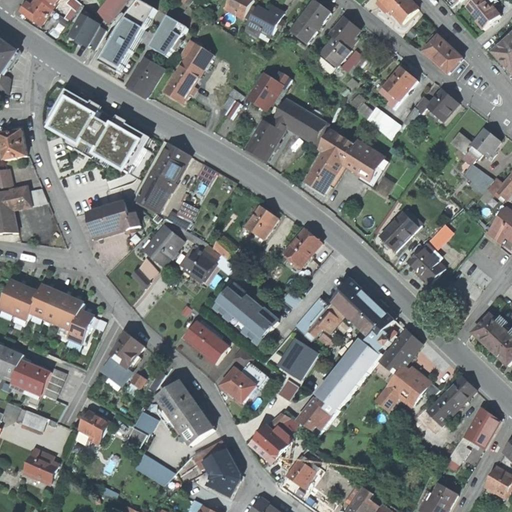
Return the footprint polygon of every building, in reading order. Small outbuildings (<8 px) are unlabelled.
[(24,14),(43,28),(54,11),(38,0),(34,7),(30,5),(24,14)] [(38,0),(54,11),(61,0),(38,0)] [(80,0),(73,0),(71,2),(79,11),(86,6),(80,0)] [(107,56),(104,61),(124,72),(158,11),(139,0),(136,0),(132,9),(135,11),(131,18),(127,15),(119,25),(122,27),(113,43),(109,41),(102,54),(107,56)] [(232,0),(227,10),(246,20),(251,11),(256,2),(253,0),(232,0)] [(380,0),(390,10),(401,0),(380,0)] [(420,11),(409,0),(401,0),(390,10),(404,25),(420,11)] [(487,0),(479,0),(470,9),(481,22),(479,23),(486,31),(502,17),(487,0)] [(310,46),(324,28),(323,27),(333,15),(317,2),(293,33),(310,46)] [(271,15),(260,9),(257,14),(253,22),(248,31),(261,39),(265,31),(274,36),(279,28),(278,28),(285,15),(275,9),(271,15)] [(104,11),(101,16),(111,24),(115,18),(104,11)] [(253,22),(257,14),(251,11),(246,20),(253,22)] [(59,17),(56,22),(66,29),(70,24),(59,17)] [(172,17),(153,51),(171,61),(190,27),(172,17)] [(102,28),(85,18),(81,24),(78,25),(75,30),(77,31),(73,38),(90,48),(98,34),(101,29),(102,28)] [(339,68),(352,53),(350,52),(355,47),(352,44),(361,34),(346,21),(332,37),(336,40),(324,55),(339,68)] [(108,33),(101,29),(98,34),(104,38),(108,33)] [(97,52),(104,38),(98,34),(90,48),(97,52)] [(511,37),(494,54),(511,73),(511,37)] [(464,60),(439,38),(427,52),(452,74),(464,60)] [(0,40),(0,72),(5,76),(20,55),(0,40)] [(183,67),(201,79),(215,56),(192,42),(182,57),(187,60),(183,67)] [(310,46),(301,58),(308,63),(316,51),(310,46)] [(343,69),(348,73),(355,66),(363,56),(358,52),(343,69)] [(363,56),(355,66),(360,70),(362,68),(367,62),(368,61),(363,56)] [(158,85),(166,72),(147,60),(130,89),(149,100),(156,88),(159,90),(161,86),(158,85)] [(371,65),(367,62),(362,68),(366,72),(371,65)] [(360,70),(355,66),(348,73),(354,78),(360,70)] [(184,105),(201,79),(183,67),(166,94),(184,105)] [(391,106),(396,111),(420,83),(404,69),(382,94),(393,103),(391,106)] [(267,77),(253,98),(270,110),(274,103),(280,106),(290,92),(288,91),(294,81),(281,73),(275,82),(267,77)] [(12,80),(4,79),(3,84),(3,86),(0,85),(0,93),(10,95),(12,80)] [(152,132),(78,90),(77,93),(70,90),(49,127),(72,140),(69,146),(109,168),(112,163),(140,179),(160,143),(150,137),(152,132)] [(231,97),(231,98),(237,102),(241,104),(246,98),(236,91),(231,97)] [(445,123),(461,105),(444,91),(433,104),(429,109),(431,111),(445,123)] [(230,111),(237,102),(231,98),(224,107),(230,111)] [(433,104),(425,99),(406,124),(411,128),(422,113),(427,117),(431,111),(429,109),(433,104)] [(230,111),(227,116),(234,121),(244,107),(241,104),(237,102),(230,111)] [(290,102),(277,121),(289,128),(317,146),(329,126),(290,102)] [(377,109),(368,121),(373,125),(382,113),(377,109)] [(373,125),(380,131),(390,119),(382,113),(373,125)] [(403,129),(390,119),(380,131),(393,141),(403,129)] [(285,134),(289,128),(277,121),(274,127),(285,134)] [(267,163),(285,134),(274,127),(266,123),(248,151),(267,163)] [(469,153),(479,161),(480,162),(485,156),(489,160),(503,143),(487,130),(475,145),(461,134),(453,145),(460,150),(467,156),(469,153)] [(6,162),(29,158),(24,132),(2,136),(4,151),(0,151),(0,162),(6,161),(6,162)] [(327,154),(322,162),(340,174),(346,165),(369,180),(380,162),(377,160),(380,155),(355,139),(352,144),(333,132),(321,151),(327,154)] [(171,146),(156,173),(177,184),(192,157),(171,146)] [(458,154),(474,167),(479,161),(469,153),(467,156),(460,150),(458,154)] [(340,174),(322,162),(308,185),(326,196),(340,174)] [(215,186),(222,172),(208,164),(200,178),(215,186)] [(470,186),(485,196),(495,182),(480,171),(470,186)] [(0,174),(0,182),(12,180),(11,172),(0,174)] [(177,184),(156,173),(140,203),(160,215),(177,184)] [(381,191),(391,196),(398,182),(388,176),(381,191)] [(511,196),(511,177),(505,185),(499,180),(490,191),(496,197),(499,194),(508,201),(511,197),(511,196)] [(12,180),(0,182),(0,189),(14,187),(12,180)] [(11,192),(15,212),(34,208),(31,193),(30,188),(11,192)] [(46,190),(38,191),(41,207),(49,205),(46,190)] [(38,191),(31,193),(34,208),(41,207),(38,191)] [(0,235),(20,234),(15,212),(11,192),(0,194),(0,235)] [(131,219),(126,202),(91,213),(99,241),(142,228),(139,216),(131,219)] [(418,209),(415,206),(398,222),(413,238),(424,227),(423,227),(427,223),(435,231),(440,227),(420,207),(418,209)] [(261,248),(281,221),(263,208),(248,229),(259,237),(255,244),(254,246),(254,248),(255,250),(258,250),(259,250),(261,248)] [(511,212),(510,211),(503,221),(502,220),(495,228),(508,238),(509,237),(511,239),(511,212)] [(179,216),(174,224),(187,232),(192,223),(179,216)] [(398,222),(382,239),(398,254),(413,238),(398,222)] [(431,235),(435,231),(427,223),(423,227),(424,227),(431,235)] [(162,240),(149,254),(166,268),(186,245),(167,229),(159,237),(162,240)] [(308,231),(287,256),(303,269),(324,244),(308,231)] [(225,239),(216,250),(229,261),(238,251),(225,239)] [(411,254),(416,259),(425,249),(420,244),(411,254)] [(447,271),(432,256),(436,252),(429,245),(425,249),(416,259),(411,264),(419,272),(417,274),(431,288),(447,271)] [(209,246),(203,254),(203,255),(218,265),(223,258),(214,252),(215,251),(209,246)] [(195,248),(182,267),(205,283),(218,265),(203,255),(203,254),(195,248)] [(148,263),(140,271),(152,283),(160,275),(148,263)] [(236,269),(231,275),(244,285),(249,279),(236,269)] [(140,271),(134,277),(147,291),(153,284),(152,283),(140,271)] [(336,389),(321,403),(338,416),(344,409),(358,391),(385,357),(383,355),(389,347),(390,348),(393,344),(392,343),(397,337),(394,334),(390,332),(398,323),(386,312),(388,309),(390,307),(383,301),(379,305),(354,282),(336,303),(348,316),(368,336),(363,342),(368,347),(355,359),(358,361),(345,373),(347,375),(334,387),(336,389)] [(28,289),(14,283),(3,310),(16,316),(28,289)] [(45,288),(42,295),(34,315),(47,320),(59,293),(45,288)] [(238,288),(219,310),(234,323),(236,321),(248,332),(247,334),(262,346),(281,324),(266,311),(266,312),(252,301),(253,301),(238,288)] [(42,295),(28,289),(16,316),(30,322),(34,315),(42,295)] [(293,292),(284,302),(294,311),(303,300),(293,292)] [(73,300),(59,293),(47,320),(61,327),(73,300)] [(307,338),(310,334),(332,308),(323,299),(297,329),(307,338)] [(87,306),(73,300),(61,327),(75,333),(84,313),(87,306)] [(348,316),(336,303),(332,308),(310,334),(317,340),(327,329),(332,332),(335,329),(336,330),(348,316)] [(98,320),(84,313),(75,333),(72,340),(86,346),(98,320)] [(510,368),(511,366),(511,334),(493,317),(476,336),(510,368)] [(200,324),(186,342),(208,360),(209,359),(218,367),(232,350),(200,324)] [(408,332),(383,363),(395,373),(400,367),(405,370),(406,368),(425,346),(408,332)] [(132,375),(131,371),(130,370),(146,348),(128,333),(115,357),(114,358),(104,372),(112,378),(114,376),(122,382),(126,382),(132,375)] [(280,367),(306,384),(326,355),(300,337),(280,367)] [(0,374),(2,376),(13,351),(0,345),(0,374)] [(17,382),(25,362),(27,357),(13,351),(2,376),(17,382)] [(236,360),(247,370),(252,364),(255,361),(243,351),(236,360)] [(29,392),(39,368),(25,362),(17,382),(15,386),(29,392)] [(224,387),(245,405),(268,378),(252,364),(247,370),(243,375),(238,370),(224,387)] [(53,376),(54,374),(39,368),(29,392),(43,399),(45,396),(47,389),(50,383),(53,376)] [(430,387),(406,368),(405,370),(399,377),(396,375),(389,383),(392,386),(382,399),(393,408),(401,399),(408,404),(411,401),(416,405),(423,396),(430,387)] [(54,374),(53,376),(66,382),(69,375),(56,370),(54,374)] [(161,372),(150,390),(156,394),(168,376),(161,372)] [(53,376),(50,383),(63,388),(66,382),(53,376)] [(142,377),(135,386),(142,391),(148,381),(142,377)] [(444,427),(479,392),(464,378),(429,413),(444,427)] [(47,389),(60,395),(63,388),(50,383),(47,389)] [(183,384),(160,400),(168,412),(171,410),(183,426),(180,428),(194,447),(216,431),(183,384)] [(430,387),(423,396),(432,402),(442,391),(432,384),(430,387)] [(47,389),(45,396),(57,401),(60,395),(47,389)] [(358,391),(344,409),(352,416),(366,397),(358,391)] [(321,403),(319,401),(300,424),(311,430),(310,433),(319,440),(338,416),(321,403)] [(11,405),(6,416),(18,421),(22,409),(11,405)] [(22,409),(18,421),(17,423),(24,426),(30,412),(22,409)] [(444,427),(429,413),(426,410),(418,418),(421,421),(436,435),(444,427)] [(486,451),(502,423),(484,410),(468,439),(472,442),(486,451)] [(30,412),(24,426),(23,430),(44,439),(49,427),(52,421),(30,412)] [(141,420),(153,426),(157,420),(144,413),(141,420)] [(112,425),(92,414),(80,435),(100,446),(112,425)] [(284,414),(270,427),(276,433),(292,419),(284,414)] [(155,427),(153,426),(141,420),(140,419),(136,427),(151,435),(155,427)] [(59,424),(52,421),(49,427),(56,430),(59,424)] [(436,435),(421,421),(415,428),(430,442),(436,435)] [(276,433),(270,427),(256,443),(274,458),(287,443),(276,433)] [(149,436),(136,429),(128,442),(142,450),(149,436)] [(472,442),(468,439),(465,438),(458,448),(466,452),(472,442)] [(242,482),(243,477),(224,442),(195,458),(202,472),(209,468),(214,477),(215,481),(211,488),(234,499),(242,482)] [(466,452),(458,448),(450,460),(462,467),(470,455),(466,452)] [(310,450),(305,457),(317,466),(322,459),(310,450)] [(54,486),(62,468),(52,464),(54,460),(36,453),(27,474),(54,486)] [(149,454),(140,469),(171,487),(180,473),(149,454)] [(305,457),(289,479),(306,491),(317,476),(322,480),(327,473),(317,466),(305,457)] [(511,491),(511,476),(497,469),(487,488),(507,500),(511,491)] [(451,511),(460,496),(442,486),(430,506),(427,504),(423,511),(422,511),(451,511)] [(347,503),(354,508),(365,493),(358,488),(347,503)] [(354,508),(351,511),(386,511),(373,502),(377,497),(368,490),(365,493),(354,508)] [(190,500),(188,505),(195,508),(197,504),(190,500)] [(264,501),(255,511),(278,511),(279,511),(264,501)]
